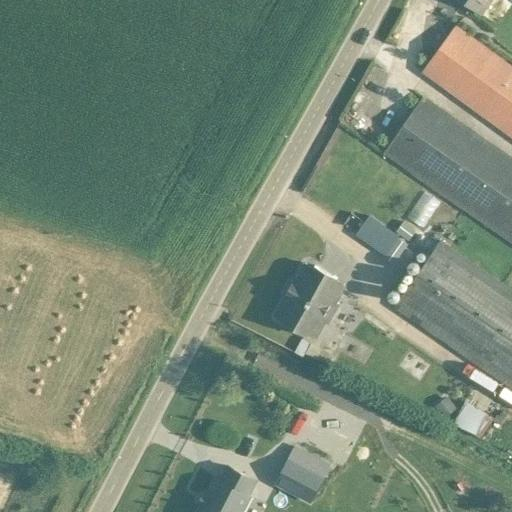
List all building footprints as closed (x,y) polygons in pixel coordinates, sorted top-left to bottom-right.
[(458,0),(478,14),(488,0),(458,0)] [(411,72),(511,139),(511,71),(442,25),(411,72)] [(511,156),(423,96),(383,155),(511,243),(511,156)] [(386,219),(367,246),(385,259),(404,232),(386,219)] [(511,288),(440,239),(392,309),(511,391),(511,288)] [(0,431),(50,443),(51,439),(96,431),(109,372),(122,375),(132,330),(140,332),(144,315),(83,302),(81,295),(151,311),(157,283),(0,248),(0,431)] [(269,314),(312,338),(342,282),(299,259),(269,314)] [(432,395),(424,403),(434,414),(442,406),(432,395)] [(450,425),(463,406),(454,400),(441,418),(450,425)] [(283,403),(271,434),(332,457),(344,427),(283,403)] [(294,445),(279,481),(315,497),(331,460),(294,445)] [(190,511),(236,511),(253,480),(216,462),(190,511)]
